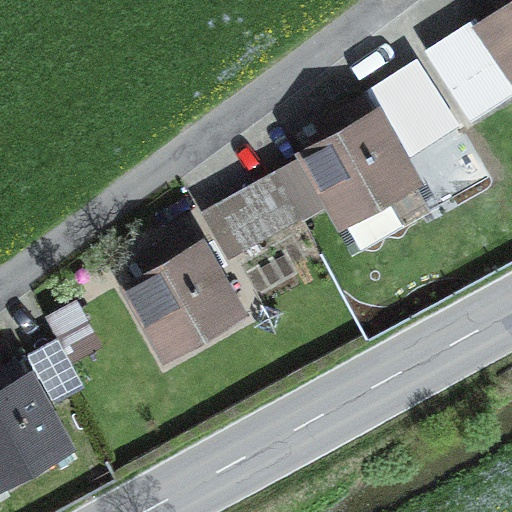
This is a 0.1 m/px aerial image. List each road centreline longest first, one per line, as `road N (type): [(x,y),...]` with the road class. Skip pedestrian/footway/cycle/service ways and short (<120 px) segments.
road 1 (residential): [(365,0),(0,262)]
road 2 (secondary): [(511,296),(117,511)]
